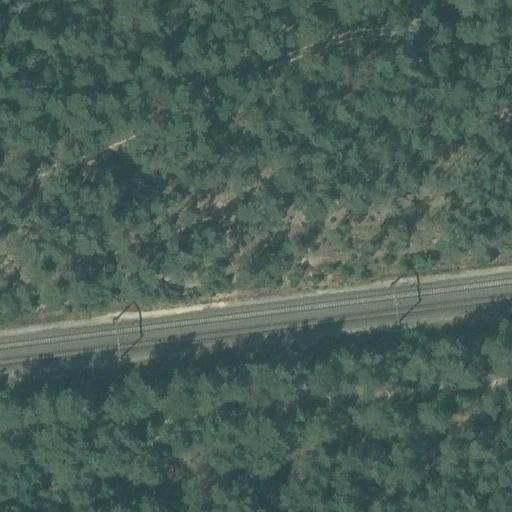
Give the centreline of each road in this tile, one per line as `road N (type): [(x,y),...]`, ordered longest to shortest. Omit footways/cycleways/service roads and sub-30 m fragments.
road 1 (track): [(0,177),(54,168),(129,139),(243,75),(341,38),(417,22)]
road 2 (track): [(417,22),(511,110)]
